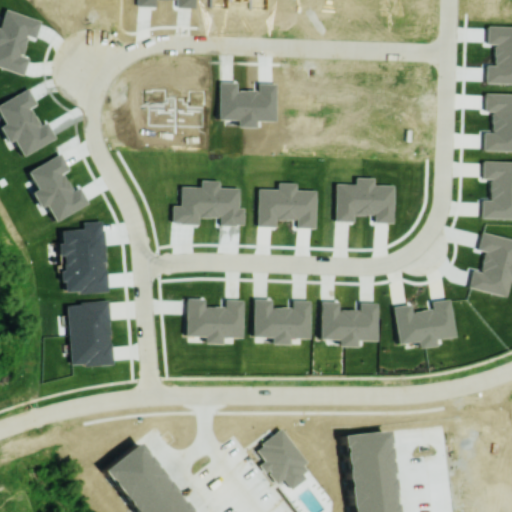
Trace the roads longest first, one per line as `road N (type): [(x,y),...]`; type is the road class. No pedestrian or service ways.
road 1 (residential): [(511,375),(429,396),(150,396),(82,405)]
road 2 (residential): [(98,75),(118,56),(172,42),(448,50)]
road 3 (residential): [(150,396),(139,230),(94,142),(98,75)]
road 4 (residential): [(423,245),(369,266),(142,263)]
road 5 (residential): [(449,0),(444,191),(423,245)]
